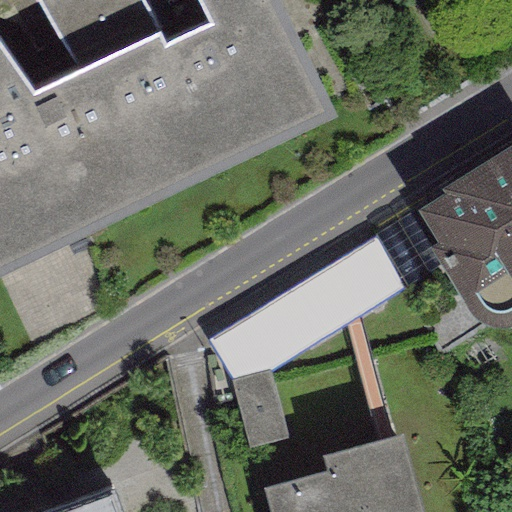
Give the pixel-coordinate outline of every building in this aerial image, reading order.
[(0,59),(0,293),(325,135),(263,0),(190,0),(209,38),(167,59),(138,0),(35,0),(82,87),(33,110),(0,59)] [(511,157),(415,219),(439,257),(430,261),(472,335),(480,341),(490,346),(499,347),(509,345),(511,343),(511,157)] [(374,244),(208,348),(232,386),(269,379),(403,298),(374,244)] [(287,449),(269,379),(232,386),(251,457),(287,449)] [(418,511),(402,447),(321,469),(327,485),(264,501),(266,511),(418,511)]
